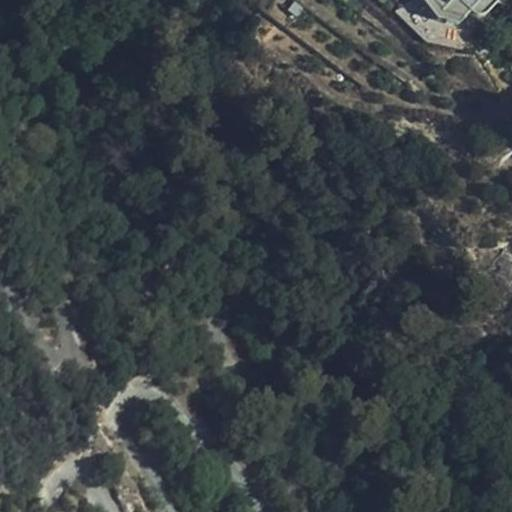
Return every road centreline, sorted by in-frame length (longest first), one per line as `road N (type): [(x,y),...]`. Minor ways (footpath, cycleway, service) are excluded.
road 1 (residential): [(13,0),(114,159),(252,336)]
road 2 (residential): [(123,401),(139,390),(189,424),(224,469),(264,486),(292,458),(247,357),(252,336)]
road 3 (residential): [(252,336),(282,337),(326,368),(473,511)]
road 4 (residential): [(123,401),(30,322),(0,280)]
road 5 (residential): [(178,511),(134,456),(123,401)]
